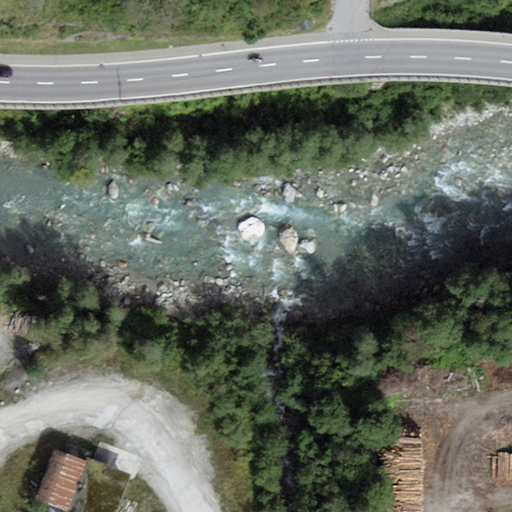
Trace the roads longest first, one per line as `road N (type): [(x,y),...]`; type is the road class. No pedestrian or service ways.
road 1 (primary): [(0,82),(106,82),(353,58)]
road 2 (unknown): [(0,430),(36,417),(102,415),(146,431),(200,485),(214,511)]
road 3 (primary): [(353,58),(511,58)]
